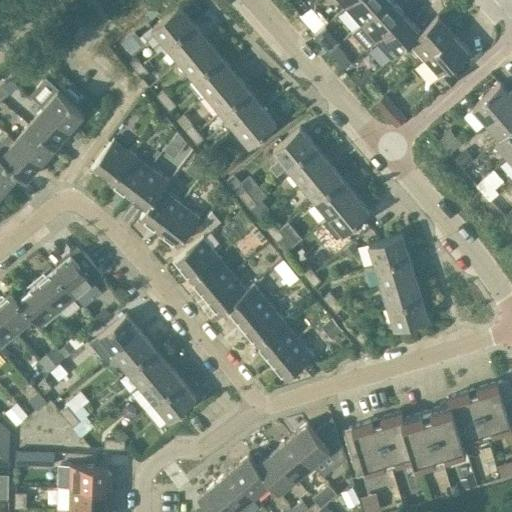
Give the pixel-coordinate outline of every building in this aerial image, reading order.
[(361,24),(387,0),(352,0),(345,7),(361,24)] [(376,41),(406,14),(393,0),(387,0),(361,24),(352,32),(367,49),(376,41)] [(166,43),(193,21),(179,4),(152,26),(166,43)] [(324,26),(309,9),(299,18),(314,35),(324,26)] [(409,42),(421,31),(421,30),(406,14),(376,41),(391,58),(409,42)] [(424,59),(454,32),(438,15),(421,30),(421,31),(409,42),(424,59)] [(193,21),(166,43),(180,60),(207,38),(193,21)] [(424,59),(440,76),(435,81),(442,89),(458,75),(451,66),(459,59),(462,61),(466,60),(469,57),(471,53),(469,50),(470,49),(454,32),(424,59)] [(337,44),(329,36),(321,43),(328,52),(337,44)] [(194,77),(221,54),(207,38),(180,60),(194,77)] [(329,52),(336,61),(345,53),(337,45),(329,52)] [(208,93),(235,71),(221,54),(194,77),(208,93)] [(130,61),(136,68),(142,63),(136,56),(130,61)] [(30,67),(25,60),(17,67),(22,73),(30,67)] [(142,63),(136,68),(142,76),(149,71),(147,69),(142,63)] [(208,93),(222,110),(248,88),(235,71),(208,93)] [(487,121),(511,99),(511,87),(509,90),(500,81),(473,105),(487,121)] [(385,91),(379,84),(371,92),(377,99),(385,91)] [(0,88),(0,96),(1,98),(9,92),(3,86),(0,88)] [(248,88),(222,110),(235,126),(262,104),(248,88)] [(70,129),(84,112),(58,89),(43,106),(70,129)] [(170,96),(164,89),(157,94),(164,102),(170,96)] [(170,96),(164,102),(170,109),(176,104),(170,96)] [(511,126),(511,99),(487,121),(500,136),(511,126)] [(262,104),(235,126),(250,144),(277,122),(262,104)] [(386,115),(397,127),(407,118),(396,105),(386,115)] [(70,129),(43,106),(29,123),(56,145),(70,129)] [(197,130),(191,122),(185,128),(191,135),(197,130)] [(56,145),(29,123),(15,139),(41,161),(56,145)] [(274,148),(288,165),(315,143),(300,125),(274,148)] [(509,156),(511,153),(511,126),(500,136),(496,140),(509,156)] [(178,129),(171,138),(182,146),(187,140),(178,129)] [(197,130),(191,135),(197,142),(204,137),(197,130)] [(459,143),(450,131),(441,139),(450,150),(459,143)] [(111,180),(133,151),(114,137),(92,165),(111,180)] [(15,139),(1,154),(1,155),(19,171),(19,172),(26,179),(41,161),(15,139)] [(315,143),(288,165),(302,182),(328,160),(315,143)] [(129,193),(151,165),(133,151),(111,180),(129,193)] [(463,166),(470,161),(463,152),(456,158),(463,166)] [(1,155),(1,154),(0,153),(0,182),(6,188),(19,172),(19,171),(1,155)] [(219,156),(213,161),(219,169),(225,163),(219,156)] [(328,160),(302,182),(315,198),(342,176),(328,160)] [(129,193),(147,207),(163,187),(164,187),(170,180),(151,165),(129,193)] [(342,176),(315,198),(329,215),(356,193),(342,176)] [(495,188),(485,177),(477,184),(476,185),(490,201),(491,200),(499,193),(495,188)] [(181,200),(164,187),(163,187),(147,207),(141,214),(160,229),(181,200)] [(245,200),(251,195),(245,187),(239,192),(245,200)] [(356,193),(329,215),(343,232),(370,210),(356,193)] [(245,200),(251,208),(258,203),(251,195),(245,200)] [(200,215),(181,200),(160,229),(178,243),(200,215)] [(221,221),(211,209),(201,223),(208,231),(221,221)] [(273,234),(279,228),(273,221),(266,226),(273,234)] [(273,234),(279,241),(285,236),(279,228),(273,234)] [(369,242),(375,264),(409,253),(402,232),(369,242)] [(191,276),(219,253),(204,235),(176,258),(191,276)] [(342,249),(348,257),(359,249),(353,241),(342,249)] [(54,268),(76,296),(103,274),(83,251),(75,258),(72,253),(54,268)] [(206,294),(233,271),(219,253),(191,276),(206,294)] [(409,253),(375,264),(382,284),(415,274),(409,253)] [(284,258),(275,265),(287,280),(296,273),(284,258)] [(309,278),(316,272),(309,264),(302,269),(309,278)] [(76,296),(54,268),(36,283),(59,311),(76,296)] [(247,289),(247,288),(233,271),(206,294),(221,312),(228,306),(228,305),(247,289)] [(309,278),(315,285),(321,279),(316,272),(309,278)] [(415,274),(382,284),(388,305),(422,295),(415,274)] [(247,288),(247,289),(228,305),(228,306),(242,323),(270,300),(255,282),(247,288)] [(36,283),(19,297),(18,297),(35,318),(41,326),(59,311),(36,283)] [(18,297),(19,297),(13,289),(0,300),(0,311),(17,332),(35,318),(18,297)] [(337,298),(331,290),(324,296),(330,303),(337,298)] [(422,295),(388,305),(395,326),(428,316),(422,295)] [(337,298),(330,303),(337,311),(344,306),(337,298)] [(257,340),(284,318),(270,300),(242,323),(257,340)] [(17,332),(0,311),(0,346),(7,355),(11,351),(4,343),(17,332)] [(114,351),(141,329),(126,311),(100,334),(114,351)] [(332,339),(342,330),(332,317),(321,326),(332,339)] [(271,358),(299,335),(284,318),(257,340),(271,358)] [(128,368),(154,345),(141,329),(114,351),(128,368)] [(369,337),(363,329),(356,335),(363,343),(369,337)] [(299,335),(271,358),(286,376),(314,353),(299,335)] [(141,384),(168,362),(154,345),(128,368),(141,384)] [(155,401),(182,379),(168,362),(141,384),(155,401)] [(51,370),(59,379),(68,372),(60,363),(51,370)] [(52,386),(46,378),(39,384),(45,391),(52,386)] [(511,388),(508,378),(498,380),(502,391),(511,388)] [(196,396),(182,379),(155,401),(170,418),(196,396)] [(448,396),(450,403),(452,402),(457,418),(458,419),(462,434),(465,442),(511,427),(511,424),(509,416),(507,407),(504,399),(502,391),(498,380),(448,396)] [(511,396),(511,391),(511,388),(502,391),(504,399),(511,396)] [(6,411),(17,424),(28,414),(17,402),(6,411)] [(412,449),(415,458),(417,465),(467,449),(465,442),(462,434),(458,419),(457,418),(452,402),(450,403),(427,410),(404,417),(402,418),(407,433),(407,434),(412,449)] [(74,412),(73,412),(67,405),(60,410),(67,418),(74,412)] [(402,410),(352,426),(355,436),(356,437),(358,444),(360,453),(363,461),(366,473),(415,458),(412,449),(407,434),(407,433),(402,418),(404,417),(402,410)] [(74,412),(67,418),(73,426),(80,420),(74,412)] [(313,463),(330,449),(334,453),(343,446),(333,416),(315,430),(308,421),(290,435),(313,463)] [(355,436),(352,426),(343,428),(346,439),(355,436)] [(0,432),(0,445),(10,446),(11,433),(0,432)] [(313,463),(290,435),(274,449),(297,476),(313,463)] [(348,447),(358,444),(356,437),(355,436),(346,439),(348,447)] [(105,442),(105,447),(125,447),(125,439),(110,438),(105,442)] [(358,444),(348,447),(351,455),(360,453),(358,444)] [(483,460),(494,458),(490,445),(480,448),(483,460)] [(259,451),(252,456),(258,463),(257,463),(272,480),(271,480),(279,491),(297,476),(274,449),(264,457),(259,451)] [(252,456),(249,452),(232,466),(255,494),(271,480),(272,480),(257,463),(258,463),(252,456)] [(351,455),(353,464),(363,461),(360,453),(351,455)] [(363,461),(353,464),(357,476),(366,473),(363,461)] [(71,486),(112,487),(112,472),(107,471),(108,465),(71,464),(71,486)] [(255,494),(232,466),(215,480),(238,508),(255,494)] [(477,484),(474,475),(461,479),(463,488),(477,484)] [(232,511),(238,508),(215,480),(198,494),(205,503),(195,511),(232,511)] [(337,493),(329,483),(313,496),(321,506),(337,493)] [(112,487),(71,486),(70,508),(111,509),(112,493),(107,493),(107,488),(112,489),(112,487)] [(0,496),(8,497),(8,488),(0,487),(0,496)] [(16,506),(26,507),(27,491),(16,491),(16,506)] [(375,511),(382,510),(379,500),(363,505),(365,511),(375,511)]
